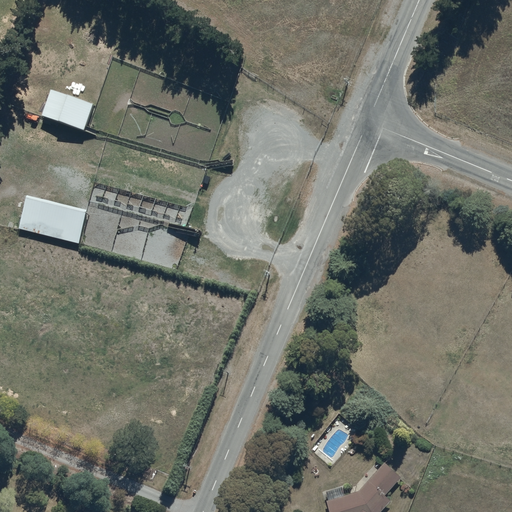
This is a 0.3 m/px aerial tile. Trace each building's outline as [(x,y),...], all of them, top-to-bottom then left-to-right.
[(260,88),(252,84),(240,109),(248,113),(260,88)] [(95,106),(54,92),(45,117),(86,132),(95,106)] [(89,212),(28,196),(20,229),(80,244),(89,212)] [(19,213),(13,212),(14,207),(6,205),(0,224),(8,226),(10,219),(17,221),(19,213)] [(348,491),(349,496),(346,497),(343,488),(327,493),(331,511),(383,511),(393,502),(387,496),(403,479),(386,463),(360,493),(358,493),(357,487),(348,491)]
